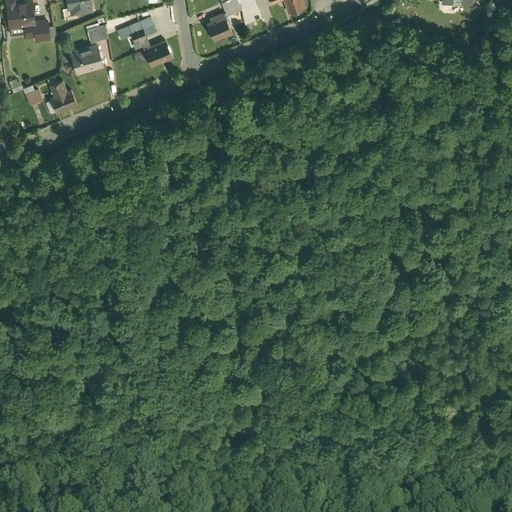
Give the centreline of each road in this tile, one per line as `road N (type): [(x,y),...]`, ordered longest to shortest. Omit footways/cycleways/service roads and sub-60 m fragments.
road 1 (residential): [(0,156),(194,69)]
road 2 (residential): [(194,69),(325,20)]
